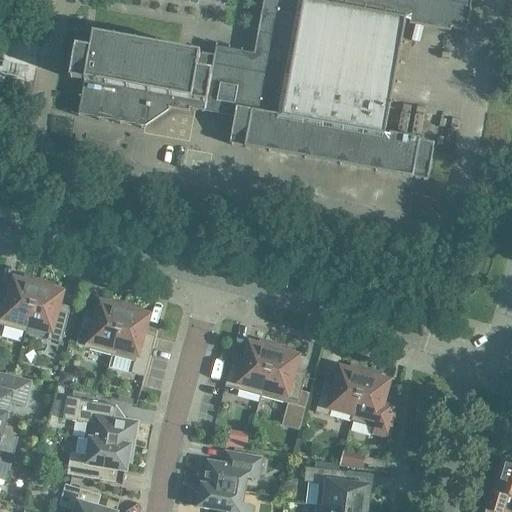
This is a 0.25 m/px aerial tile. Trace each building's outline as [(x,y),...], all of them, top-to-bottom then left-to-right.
[(427,183),(431,161),(434,146),(419,143),(419,140),(384,134),(405,25),(450,33),(450,30),(466,33),(471,0),(158,0),(189,6),(197,7),(198,0),(263,0),(253,56),(215,49),(214,57),(77,32),(68,80),(84,82),(78,116),(145,128),(168,112),(169,110),(189,113),(189,110),(234,119),(229,146),(427,183)] [(0,326),(25,333),(39,282),(26,279),(24,283),(14,281),(9,298),(0,295),(0,326)] [(39,282),(25,333),(26,334),(28,327),(50,333),(48,340),(61,344),(69,314),(57,311),(62,294),(51,291),(53,286),(39,282)] [(112,357),(126,306),(112,302),(111,307),(100,304),(96,322),(83,318),(75,347),(112,357)] [(126,306),(112,357),(134,363),(131,375),(145,378),(156,338),(143,335),(148,317),(138,314),(139,310),(126,306)] [(261,398),(275,347),(261,343),(260,348),(250,345),(245,362),(233,359),(225,388),(261,398)] [(275,347),(261,398),(297,408),(305,379),(292,375),(297,358),(287,355),(288,350),(275,347)] [(351,422),(365,372),(352,368),(351,373),(340,370),(336,387),(323,384),(315,414),(329,417),(331,409),(353,415),(351,422)] [(365,372),(351,422),(374,429),(373,433),(387,437),(396,404),(383,400),(388,383),(378,380),(379,375),(365,372)] [(135,389),(137,378),(116,374),(114,385),(135,389)] [(0,413),(8,416),(11,404),(25,408),(31,383),(0,375),(0,413)] [(85,440),(133,448),(136,431),(133,431),(134,423),(113,420),(116,407),(67,399),(63,420),(88,425),(85,440)] [(8,416),(0,413),(0,452),(13,455),(17,439),(3,436),(8,416)] [(133,448),(85,440),(78,439),(76,455),(71,454),(67,476),(103,482),(105,468),(126,472),(127,465),(130,465),(133,448)] [(362,471),(365,455),(343,452),(339,467),(362,471)] [(200,485),(245,493),(247,479),(259,481),(263,459),(232,454),(230,466),(207,462),(207,463),(201,462),(199,475),(205,476),(203,485),(201,485),(200,485)] [(0,480),(5,482),(10,466),(0,463),(0,480)] [(504,511),(507,500),(511,501),(511,466),(504,464),(499,480),(495,479),(485,511),(504,511)] [(317,508),(352,511),(368,511),(372,489),(346,486),(348,474),(306,469),(304,483),(319,485),(317,508)] [(34,474),(31,486),(41,488),(44,476),(34,474)] [(245,493),(200,485),(199,495),(193,494),(191,507),(197,508),(196,509),(214,511),(253,511),(254,509),(242,506),(245,493)] [(75,511),(105,511),(97,509),(101,497),(65,486),(59,507),(75,511)]
